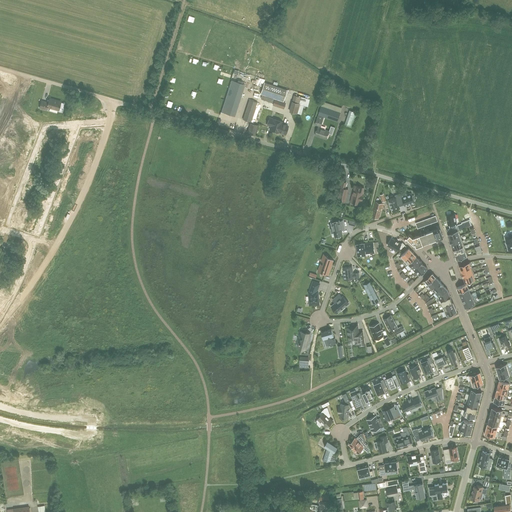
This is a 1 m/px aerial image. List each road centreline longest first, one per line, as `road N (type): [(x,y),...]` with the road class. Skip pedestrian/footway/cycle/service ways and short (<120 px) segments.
road 1 (unclassified): [(511,212),(115,101)]
road 2 (residential): [(483,362),(399,393),(340,431),(349,464),(440,442),(474,443)]
road 3 (residential): [(34,238),(7,227),(41,132),(76,127)]
road 4 (residential): [(433,267),(383,310),(317,322)]
